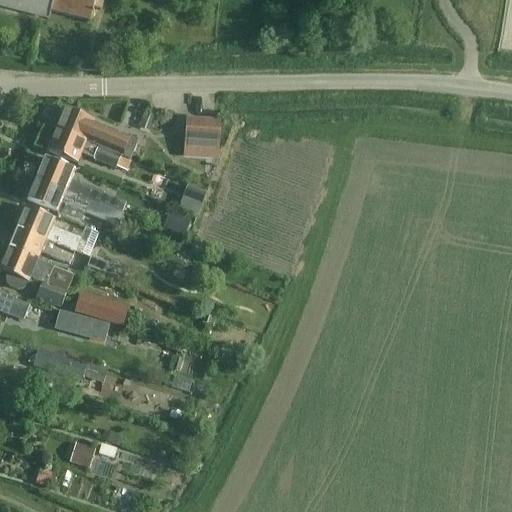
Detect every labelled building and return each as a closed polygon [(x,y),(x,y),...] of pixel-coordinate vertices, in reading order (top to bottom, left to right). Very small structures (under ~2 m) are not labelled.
[(0,0),(0,7),(38,17),(41,0),(0,0)] [(41,0),(38,17),(48,20),(50,12),(89,23),(93,10),(99,12),(102,2),(95,0),(41,0)] [(64,111),(55,132),(85,144),(119,158),(129,162),(137,143),(92,125),(93,123),(64,111)] [(143,112),(138,124),(151,129),(155,117),(143,112)] [(187,120),(185,144),(217,146),(219,122),(187,120)] [(139,142),(151,147),(156,134),(143,130),(139,142)] [(115,168),(119,158),(55,132),(46,153),(77,165),(80,156),(114,170),(115,168)] [(119,158),(115,168),(125,172),(129,162),(119,158)] [(35,181),(77,198),(89,203),(99,207),(99,206),(103,196),(103,195),(70,181),(74,172),(43,160),(35,181)] [(35,181),(26,201),(56,214),(60,206),(84,216),(89,203),(77,198),(35,181)] [(186,187),(182,198),(200,205),(205,194),(186,187)] [(103,196),(99,206),(121,214),(125,204),(103,196)] [(89,203),(84,216),(105,224),(110,212),(99,207),(89,203)] [(45,242),(74,253),(79,240),(50,229),(53,221),(23,208),(15,229),(45,242)] [(105,224),(105,225),(119,231),(125,217),(110,211),(110,212),(105,224)] [(175,217),(169,233),(183,238),(189,223),(175,217)] [(6,250),(36,262),(39,254),(69,266),(74,253),(45,242),(15,229),(6,250)] [(6,250),(0,264),(0,272),(8,275),(6,280),(7,284),(10,288),(18,291),(23,290),(26,287),(29,280),(42,286),(36,301),(59,308),(61,307),(67,292),(47,284),(53,269),(36,262),(6,250)] [(108,267),(90,259),(86,270),(104,277),(108,267)] [(111,265),(108,270),(110,275),(114,277),(119,276),(122,271),(120,266),(116,264),(111,265)] [(0,314),(7,317),(13,301),(0,296),(0,314)] [(78,296),(72,317),(92,322),(120,330),(126,310),(78,296)] [(13,301),(7,317),(22,322),(28,307),(13,301)] [(55,331),(87,339),(92,322),(72,317),(60,313),(55,331)] [(51,354),(46,368),(80,382),(85,368),(51,354)] [(169,370),(166,379),(183,385),(186,375),(169,370)] [(104,433),(101,442),(121,448),(123,439),(104,433)] [(80,447),(74,465),(89,470),(95,452),(80,447)] [(41,470),(36,486),(47,490),(52,474),(41,470)]
